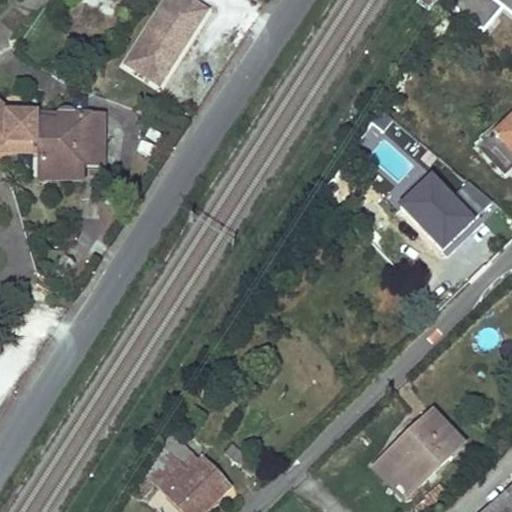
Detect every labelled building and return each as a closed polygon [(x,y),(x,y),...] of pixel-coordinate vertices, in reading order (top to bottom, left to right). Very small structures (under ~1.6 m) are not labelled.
[(158,86),(206,12),(187,0),(165,0),(124,65),(158,86)] [(511,0),(462,0),(453,11),(482,35),(500,12),(511,22),(511,0)] [(0,149),(6,142),(22,142),(24,115),(10,115),(0,106),(0,149)] [(36,121),(36,114),(24,115),(22,142),(32,143),(40,152),(41,179),(83,180),(83,166),(83,156),(103,156),(103,115),(75,115),(71,111),(68,109),(62,109),(57,114),(57,121),(36,121)] [(491,134),(476,148),(503,176),(511,167),(511,120),(494,137),(491,134)] [(6,142),(0,149),(0,151),(10,151),(40,152),(32,143),(22,142),(6,142)] [(83,156),(83,166),(103,166),(103,156),(83,156)] [(484,199),(461,180),(436,205),(445,214),(421,236),(456,272),(492,238),(469,213),(484,199)] [(392,206),(380,217),(388,225),(399,214),(392,206)] [(461,448),(431,415),(373,470),(403,502),(461,448)] [(170,436),(157,456),(178,480),(184,475),(179,469),(191,459),(170,436)] [(231,447),(222,455),(236,467),(244,459),(231,447)] [(142,477),(134,485),(142,495),(153,485),(178,511),(204,511),(227,491),(199,461),(196,463),(191,459),(179,469),(184,475),(178,480),(157,456),(142,477)] [(511,511),(511,488),(485,511),(511,511)]
